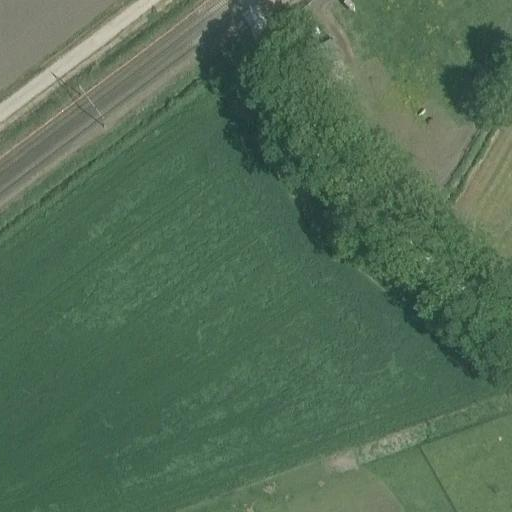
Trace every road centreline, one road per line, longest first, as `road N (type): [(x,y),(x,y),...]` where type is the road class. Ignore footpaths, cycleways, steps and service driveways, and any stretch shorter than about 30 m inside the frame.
road 1 (unclassified): [(511,332),(357,192),(245,0)]
road 2 (track): [(0,110),(148,0)]
